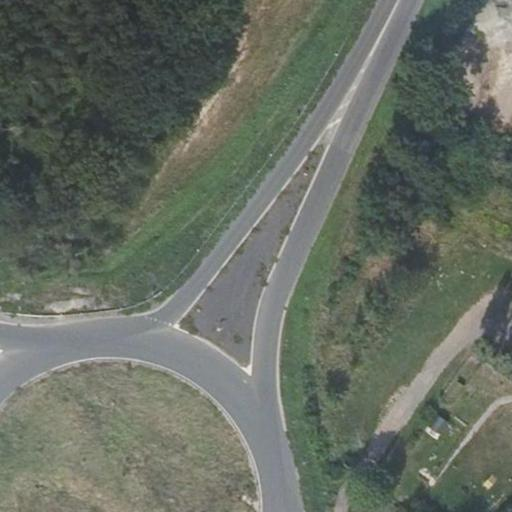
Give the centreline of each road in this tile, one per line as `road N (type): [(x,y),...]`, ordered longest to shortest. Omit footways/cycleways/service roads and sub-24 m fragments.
road 1 (tertiary): [(251,437),(282,292),(336,179),(379,40)]
road 2 (tertiary): [(379,40),(164,320),(104,347)]
road 3 (secondary): [(251,437),(199,376),(149,353),(104,347)]
